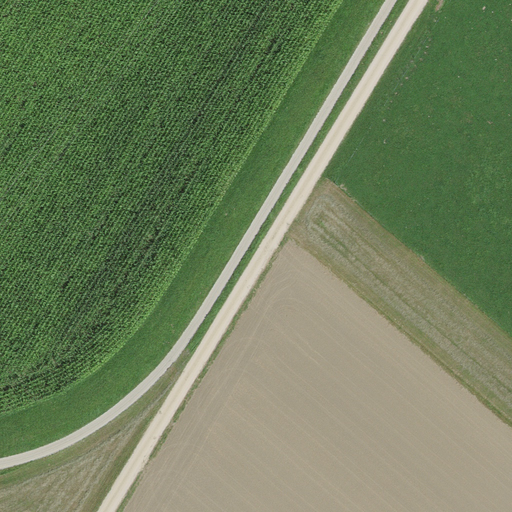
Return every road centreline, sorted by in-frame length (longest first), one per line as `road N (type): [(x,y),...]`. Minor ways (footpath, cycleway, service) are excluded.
road 1 (track): [(392,0),(179,347),(94,425),(0,463)]
road 2 (track): [(407,0),(97,511)]
